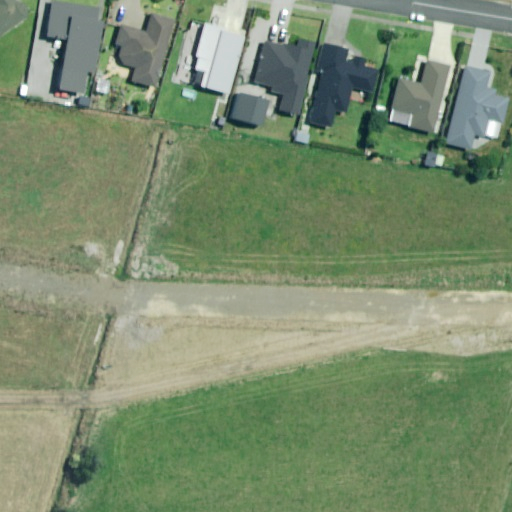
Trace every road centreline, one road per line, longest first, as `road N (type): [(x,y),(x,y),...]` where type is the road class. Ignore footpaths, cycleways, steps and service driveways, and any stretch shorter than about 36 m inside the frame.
road 1 (residential): [(511,310),(119,298),(0,275)]
road 2 (residential): [(392,0),(511,18)]
